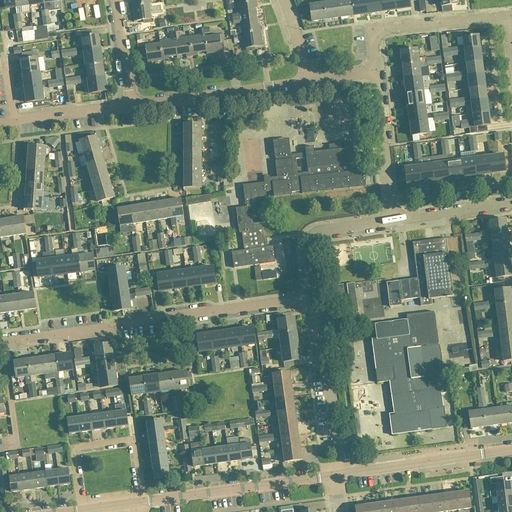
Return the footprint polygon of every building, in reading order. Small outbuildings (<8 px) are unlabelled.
[(3,0),(5,10),(15,8),(13,0),(3,0)] [(29,6),(27,0),(13,0),(15,8),(29,6)] [(41,12),(42,19),(48,18),(47,12),(61,10),(60,2),(59,2),(53,3),(52,0),(42,0),(43,4),(44,11),(41,12)] [(316,0),(318,5),(310,6),(312,23),(327,21),(324,4),(323,0),(316,0)] [(323,0),(324,4),(327,21),(341,19),(338,2),(330,3),(329,0),(323,0)] [(345,0),(346,1),(338,2),(341,19),(355,17),(352,0),(345,0)] [(366,0),(353,0),(352,0),(355,17),(369,15),(366,0)] [(380,0),(366,0),(369,15),(383,13),(380,0)] [(380,0),(383,13),(397,11),(395,0),(380,0)] [(409,0),(395,0),(397,11),(411,9),(409,0)] [(423,0),(417,0),(419,13),(426,12),(423,0)] [(253,2),(238,4),(236,4),(238,15),(231,16),(232,20),(255,17),(253,3),(253,2)] [(148,4),(134,6),(132,6),(134,22),(145,21),(145,24),(151,23),(148,4)] [(257,32),(255,17),(232,20),(232,24),(238,23),(240,34),(242,34),(257,32)] [(206,52),(204,37),(203,29),(198,29),(199,35),(189,37),(191,54),(205,52),(206,52)] [(257,32),(242,34),(245,53),(251,52),(251,48),(261,47),(259,31),(257,32)] [(162,58),(177,56),(173,32),(169,33),(170,40),(159,41),(159,44),(162,58)] [(173,32),(177,56),(191,54),(189,37),(178,38),(177,32),(173,32)] [(83,52),(100,50),(98,35),(81,38),(83,52)] [(206,52),(205,52),(206,54),(221,52),(220,42),(223,41),(222,35),(204,37),(206,52)] [(464,51),(479,49),(477,36),(462,38),(463,46),(458,47),(459,52),(464,51)] [(437,51),(439,50),(438,47),(437,47),(435,37),(429,38),(431,52),(437,51)] [(162,58),(159,44),(141,46),(142,53),(145,52),(147,63),(162,60),(162,58)] [(400,52),(402,66),(418,64),(426,63),(425,60),(425,58),(418,59),(416,49),(400,52)] [(464,51),(466,64),(481,61),(479,49),(464,51)] [(69,58),(76,56),(75,50),(68,51),(69,58)] [(102,64),(100,50),(83,52),(85,66),(102,64)] [(61,59),(69,58),(68,51),(60,52),(61,59)] [(51,60),(59,59),(58,52),(50,53),(51,60)] [(39,73),(37,58),(20,61),(22,75),(39,73)] [(460,77),(467,76),(483,74),(481,61),(466,64),(467,72),(460,73),(460,74),(460,77)] [(104,78),(102,64),(85,66),(87,80),(104,78)] [(402,66),(404,80),(420,78),(418,64),(402,66)] [(22,75),(24,89),(41,87),(39,73),(22,75)] [(468,79),(469,89),(484,87),(483,74),(467,76),(460,77),(460,74),(452,75),(453,81),(468,79)] [(73,85),(72,78),(65,79),(66,86),(73,85)] [(104,78),(87,80),(89,94),(106,92),(104,78)] [(406,94),(422,92),(429,91),(429,88),(429,86),(421,87),(420,78),(404,80),(406,94)] [(63,87),(62,80),(55,81),(56,88),(63,87)] [(48,89),(56,88),(55,81),(47,82),(48,89)] [(66,87),(68,103),(74,103),(73,91),(72,86),(66,87)] [(41,92),(41,87),(24,89),(26,104),(32,103),(43,101),(41,92)] [(464,103),(471,102),(486,100),(484,87),(469,89),(470,98),(463,99),(464,103)] [(408,108),(424,106),(422,92),(406,94),(408,108)] [(193,107),(191,98),(172,101),(173,110),(193,107)] [(43,101),(32,103),(33,109),(49,106),(48,100),(43,101)] [(471,102),(473,114),(488,112),(486,100),(471,102)] [(408,108),(410,122),(426,120),(424,106),(408,108)] [(486,126),(490,126),(488,112),(473,114),(474,123),(468,124),(468,121),(459,122),(460,127),(460,130),(469,129),(469,135),(487,132),(486,126)] [(262,113),(253,114),(254,121),(263,120),(262,113)] [(452,128),(460,127),(459,122),(459,117),(451,118),(452,128)] [(426,120),(410,122),(411,136),(428,134),(426,120)] [(183,137),(200,137),(200,124),(183,124),(183,137)] [(502,141),(500,133),(493,134),(494,142),(502,141)] [(83,154),(99,149),(95,136),(79,141),(80,146),(83,154)] [(183,150),(201,150),(200,137),(183,137),(183,150)] [(272,141),(277,177),(264,178),(264,183),(242,186),(244,201),(245,207),(235,209),(238,234),(241,233),(244,251),(231,253),(233,269),(274,264),(272,247),(264,248),(261,223),(252,225),(249,201),(266,199),(265,193),(273,192),(273,198),(291,196),(291,193),(301,192),(302,195),(365,188),(363,171),(355,172),(352,142),(328,145),(329,150),(314,152),(313,147),(304,148),(305,153),(290,155),(288,139),(272,141)] [(26,160),(44,161),(45,148),(27,147),(26,160)] [(83,154),(86,166),(103,161),(99,149),(83,154)] [(183,162),(201,162),(201,150),(183,150),(183,162)] [(503,155),(488,157),(491,174),(505,172),(503,155)] [(488,157),(474,159),(477,176),(491,174),(488,157)] [(474,159),(460,161),(463,178),(477,176),(474,159)] [(26,160),(26,173),(43,174),(44,161),(26,160)] [(90,178),(107,173),(103,161),(86,166),(90,178)] [(460,161),(446,163),(449,179),(463,178),(460,161)] [(183,175),(201,175),(201,162),(183,162),(183,175)] [(446,163),(432,165),(435,181),(449,179),(446,163)] [(432,165),(418,167),(421,183),(435,181),(432,165)] [(421,183),(418,167),(404,169),(406,185),(421,183)] [(26,173),(25,185),(43,186),(43,174),(26,173)] [(90,178),(94,190),(110,185),(107,173),(90,178)] [(201,175),(183,175),(183,188),(201,188),(201,175)] [(25,185),(24,198),(42,199),(43,186),(25,185)] [(110,185),(94,190),(98,203),(114,198),(110,185)] [(185,199),(187,206),(210,203),(209,195),(185,199)] [(42,199),(24,198),(23,211),(41,212),(42,199)] [(167,201),(170,219),(171,226),(176,226),(175,218),(183,216),(180,199),(167,201)] [(170,219),(167,201),(155,204),(158,221),(170,219)] [(193,221),(198,220),(196,210),(213,207),(212,203),(190,207),(193,221)] [(158,221),(155,204),(142,206),(145,223),(158,221)] [(130,208),(133,225),(145,223),(142,206),(130,208)] [(133,225),(130,208),(117,210),(120,227),(133,225)] [(23,218),(10,220),(12,237),(25,235),(23,218)] [(10,220),(0,221),(0,238),(12,237),(10,220)] [(490,236),(507,234),(505,220),(489,222),(490,236)] [(507,234),(490,236),(492,250),(509,248),(507,234)] [(412,244),(417,279),(399,281),(401,301),(419,299),(420,307),(432,305),(431,300),(453,297),(446,239),(412,244)] [(96,259),(114,256),(113,248),(95,251),(96,259)] [(509,248),(492,250),(494,264),(511,262),(509,248)] [(65,259),(67,275),(81,273),(78,251),(72,252),(73,258),(65,259)] [(78,251),(81,273),(95,272),(93,255),(83,256),(82,251),(78,251)] [(51,261),(53,277),(67,275),(65,259),(51,261)] [(53,277),(51,261),(36,262),(38,279),(53,277)] [(503,283),(503,278),(511,276),(511,272),(511,262),(494,264),(490,265),(491,270),(495,270),(496,279),(492,279),(493,284),(503,283)] [(110,284),(126,282),(124,268),(107,270),(110,284)] [(198,270),(201,286),(215,284),(213,268),(198,270)] [(184,272),(187,288),(201,286),(198,270),(184,272)] [(170,274),(173,290),(187,288),(184,272),(170,274)] [(173,290),(170,274),(156,276),(158,292),(173,290)] [(239,300),(238,277),(227,277),(227,285),(228,285),(229,300),(239,300)] [(126,282),(110,284),(112,298),(128,296),(126,282)] [(389,308),(401,306),(398,282),(386,283),(389,308)] [(488,307),(495,306),(511,304),(510,289),(504,290),(503,285),(493,287),(493,292),(494,291),(495,300),(487,301),(488,303),(488,307)] [(33,294),(19,296),(21,312),(35,310),(33,294)] [(19,296),(5,298),(7,314),(21,312),(19,296)] [(128,296),(112,298),(114,313),(130,310),(128,296)] [(511,317),(511,305),(511,304),(495,306),(497,320),(511,317)] [(389,383),(394,415),(390,419),(392,436),(447,429),(444,407),(443,407),(441,394),(446,394),(439,346),(438,346),(434,313),(406,317),(407,321),(374,326),(376,340),(372,341),(378,385),(389,383)] [(278,322),(278,321),(283,320),(282,315),(270,316),(271,323),(278,322)] [(511,317),(497,320),(499,334),(511,332),(511,317)] [(294,318),(283,320),(278,321),(278,322),(279,335),(296,333),(294,318)] [(253,329),(239,331),(241,347),(256,345),(253,329)] [(227,349),(241,347),(239,331),(225,333),(227,349)] [(511,332),(499,334),(501,348),(511,346),(511,332)] [(227,349),(225,333),(211,335),(213,351),(227,349)] [(279,335),(281,349),(297,346),(296,333),(279,335)] [(199,353),(213,351),(211,335),(197,337),(199,353)] [(95,362),(112,359),(110,345),(93,347),(95,362)] [(283,363),(291,362),(299,361),(297,346),(281,349),(283,363)] [(511,360),(511,346),(501,348),(502,362),(511,360)] [(81,350),(74,351),(75,361),(82,360),(81,350)] [(55,357),(57,373),(71,371),(69,355),(55,357)] [(43,375),(57,373),(55,357),(41,359),(43,375)] [(41,359),(27,361),(30,377),(43,375),(41,359)] [(95,362),(97,376),(114,373),(112,359),(95,362)] [(30,377),(27,361),(13,363),(15,380),(24,378),(25,386),(28,385),(29,392),(35,392),(34,384),(31,384),(30,377)] [(488,362),(480,363),(481,370),(489,369),(488,362)] [(175,398),(178,398),(182,397),(181,390),(188,389),(185,372),(171,374),(173,391),(174,391),(174,397),(175,398)] [(274,388),(291,385),(289,372),(272,375),(274,388)] [(99,390),(115,387),(114,373),(97,376),(99,390)] [(171,374),(157,376),(159,393),(173,391),(171,374)] [(157,376),(143,378),(145,395),(159,393),(157,376)] [(131,397),(145,395),(143,378),(129,380),(131,397)] [(85,385),(77,386),(78,393),(86,392),(85,385)] [(291,385),(274,388),(275,400),(293,398),(291,385)] [(172,406),(179,405),(178,398),(175,398),(174,397),(171,398),(172,406)] [(293,398),(275,400),(277,413),(295,410),(293,398)] [(254,413),(255,419),(263,418),(262,412),(261,412),(260,402),(254,403),(255,413),(254,413)] [(511,410),(511,404),(505,406),(506,408),(497,410),(499,426),(511,424),(511,412),(511,410)] [(114,406),(115,413),(117,428),(127,427),(125,411),(125,412),(124,405),(114,406)] [(179,405),(172,406),(173,413),(180,412),(179,405)] [(295,410),(277,413),(279,425),(296,423),(295,410)] [(487,411),(483,412),(485,428),(499,426),(497,410),(487,411)] [(471,430),(485,428),(483,412),(479,412),(468,414),(471,430)] [(115,413),(102,415),(104,430),(117,428),(115,413)] [(102,415),(89,416),(91,431),(104,430),(102,415)] [(91,431),(89,416),(76,418),(78,433),(91,431)] [(68,434),(78,433),(76,418),(66,419),(68,434)] [(147,433),(163,430),(161,420),(146,422),(147,433)] [(296,423),(279,425),(281,438),(298,435),(296,423)] [(163,430),(147,433),(149,445),(165,443),(163,430)] [(163,434),(168,442),(175,438),(170,430),(163,434)] [(282,450),(300,448),(298,435),(281,438),(282,450)] [(165,443),(149,445),(151,458),(166,456),(165,443)] [(190,445),(191,453),(193,468),(204,467),(201,451),(200,443),(190,445)] [(240,446),(242,462),(252,461),(250,445),(240,446)] [(242,462),(240,446),(227,448),(229,464),(242,462)] [(229,464),(227,448),(214,450),(216,465),(229,464)] [(300,448),(282,450),(284,463),(302,461),(300,448)] [(201,451),(204,467),(216,465),(214,450),(201,451)] [(166,456),(151,458),(152,471),(168,469),(166,456)] [(67,469),(57,471),(59,486),(69,485),(67,469)] [(168,469),(152,471),(154,481),(169,479),(168,469)] [(57,471),(44,472),(46,488),(59,486),(57,471)] [(44,472),(31,474),(33,490),(46,488),(44,472)] [(31,474),(19,476),(21,491),(33,490),(31,474)] [(8,477),(10,493),(21,491),(19,476),(8,477)] [(490,498),(497,498),(511,496),(511,489),(511,483),(503,484),(502,478),(490,479),(491,486),(496,485),(496,492),(490,493),(490,498)] [(455,493),(458,510),(471,508),(468,491),(455,493)] [(443,495),(445,511),(446,511),(458,510),(455,493),(443,495)] [(430,497),(432,511),(445,511),(443,495),(430,497)] [(493,511),(498,510),(511,509),(511,496),(497,498),(498,505),(492,506),(493,511)] [(418,498),(419,511),(432,511),(430,497),(418,498)] [(405,500),(407,511),(419,511),(418,498),(405,500)] [(393,502),(394,511),(407,511),(405,500),(393,502)] [(380,504),(381,511),(394,511),(393,502),(380,504)]
